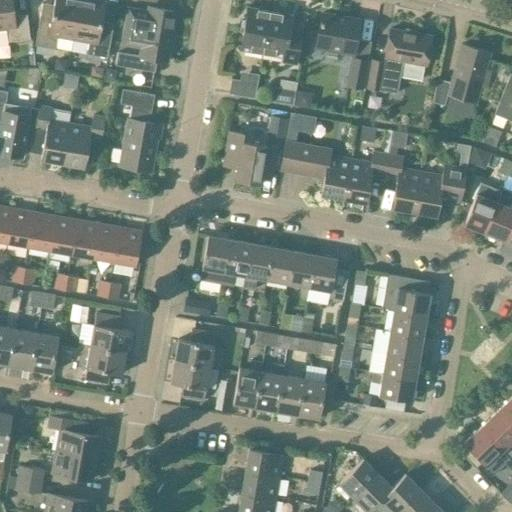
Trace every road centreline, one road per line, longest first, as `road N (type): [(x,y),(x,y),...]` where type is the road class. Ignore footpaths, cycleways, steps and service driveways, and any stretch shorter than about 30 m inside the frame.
road 1 (residential): [(463,264),(446,248),(176,194)]
road 2 (residential): [(430,452),(139,408)]
road 3 (residential): [(139,408),(173,209)]
road 4 (residential): [(176,194),(212,0)]
road 5 (residential): [(430,452),(463,264)]
road 6 (residential): [(0,181),(173,209)]
road 7 (residential): [(138,415),(46,399),(0,381)]
